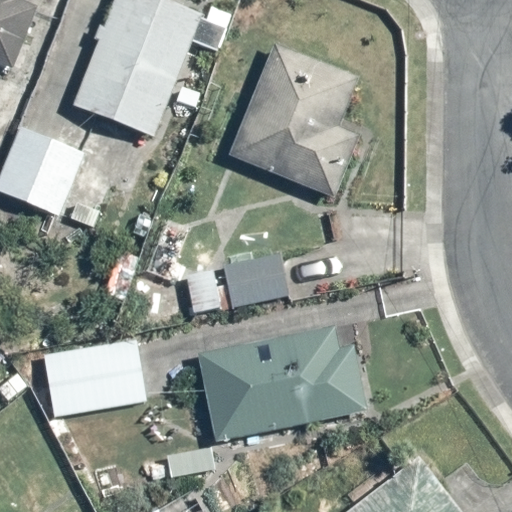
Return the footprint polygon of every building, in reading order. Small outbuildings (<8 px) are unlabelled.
[(0,0),(0,66),(12,71),(34,7),(17,1),(16,0),(0,0)] [(204,12),(172,0),(107,0),(94,37),(102,40),(77,108),(160,138),(194,43),(224,54),(237,16),(207,5),(204,12)] [(365,76),(280,42),(234,158),(337,199),(361,137),(344,130),(365,76)] [(0,177),(0,193),(54,214),(97,229),(103,212),(68,199),(86,151),(19,126),(0,177)] [(224,268),(193,272),(197,314),(292,303),(286,255),(223,262),(224,268)] [(345,348),(342,326),(201,348),(216,441),(374,416),(366,344),(345,348)] [(148,403),(138,341),(45,355),(54,417),(148,403)] [(460,511),(423,462),(400,479),(387,461),(338,498),(348,511),(460,511)] [(189,511),(238,486),(229,468),(146,511),(189,511)]
